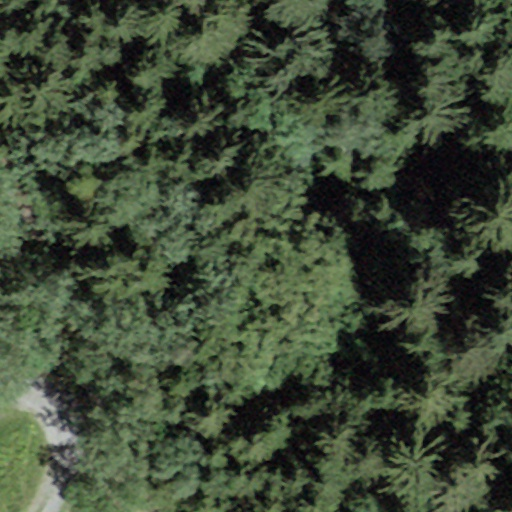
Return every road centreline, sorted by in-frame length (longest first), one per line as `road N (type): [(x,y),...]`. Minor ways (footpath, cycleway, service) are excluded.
road 1 (track): [(38,399),(54,290),(0,146)]
road 2 (track): [(39,511),(57,485),(54,411),(15,390),(0,394)]
